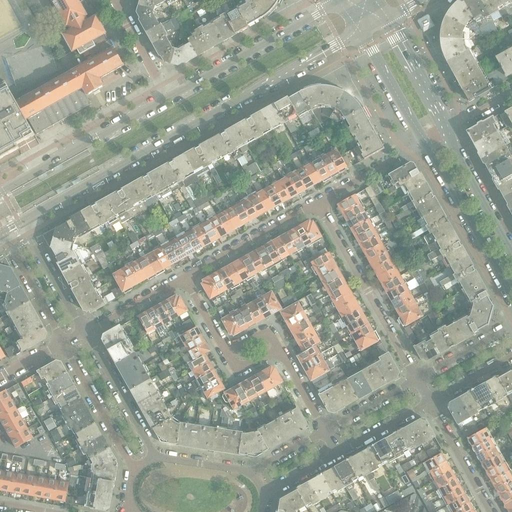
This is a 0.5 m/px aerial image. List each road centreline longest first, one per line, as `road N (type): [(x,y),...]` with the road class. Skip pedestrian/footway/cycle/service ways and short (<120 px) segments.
road 1 (tertiary): [(25,220),(359,34)]
road 2 (residential): [(414,379),(314,202)]
road 3 (tertiary): [(340,0),(167,97)]
road 4 (tertiary): [(167,97),(0,191)]
road 5 (secondary): [(422,142),(511,299)]
road 6 (residential): [(314,202),(183,275)]
road 7 (residential): [(154,458),(83,331)]
road 8 (residential): [(61,343),(131,469)]
road 9 (secondary): [(511,252),(447,128)]
road 10 (residential): [(489,511),(427,402)]
road 11 (residential): [(83,331),(25,220)]
road 12 (secondary): [(359,34),(422,142)]
road 13 (secondary): [(447,128),(385,20)]
road 14 (residential): [(1,234),(61,343)]
road 15 (residential): [(422,142),(314,202)]
